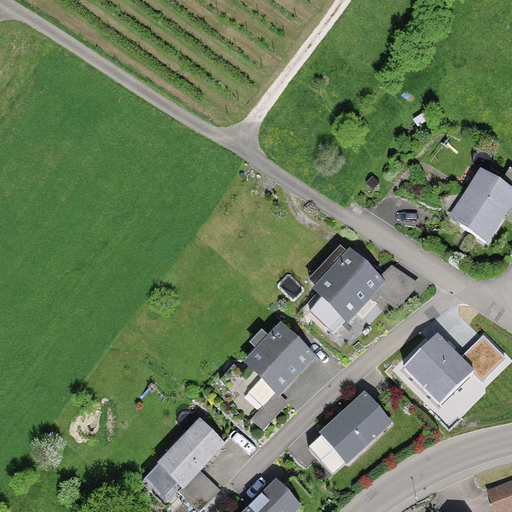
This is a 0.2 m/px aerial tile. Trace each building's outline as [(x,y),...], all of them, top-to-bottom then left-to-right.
[(458,229),(483,245),(511,199),(511,196),(481,177),(469,195),(442,201),(448,231),(458,229)] [(315,295),(344,322),(378,286),(349,258),(315,295)] [(275,395),(310,359),(280,331),(246,368),(275,395)] [(471,368),(438,335),(407,366),(440,400),(471,368)] [(218,383),(226,390),(240,376),(232,368),(218,383)] [(345,466),(388,426),(363,398),(320,438),(344,465),(345,466)] [(181,491),(222,447),(198,425),(157,468),(181,491)] [(511,511),(511,481),(487,490),(495,511),(511,511)] [(296,511),(298,510),(274,486),(247,511),(296,511)]
